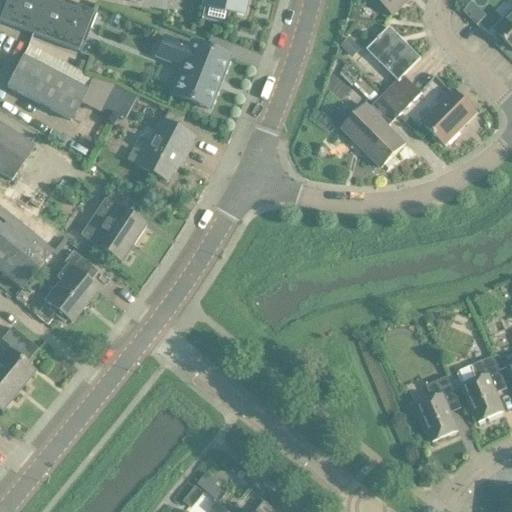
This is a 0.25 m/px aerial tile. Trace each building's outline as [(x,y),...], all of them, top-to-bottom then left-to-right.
[(61,0),(6,0),(0,16),(0,21),(77,52),(93,12),(61,0)] [(142,0),(141,9),(165,14),(167,0),(204,0),(203,5),(242,14),(245,0),(142,0)] [(377,0),(392,15),(407,0),(377,0)] [(511,12),(494,30),(511,47),(511,12)] [(389,107),(412,85),(403,76),(420,59),(389,28),(366,50),(397,81),(380,98),(389,107)] [(164,37),(158,53),(157,57),(182,66),(171,95),(208,109),(228,57),(191,42),(189,47),(164,37)] [(71,121),(86,91),(94,76),(85,71),(30,42),(22,57),(6,87),(71,121)] [(421,93),(412,85),(389,107),(398,116),(421,93)] [(453,91),(422,123),(445,145),(476,114),(453,91)] [(389,107),(380,98),(369,109),(366,106),(342,129),(381,168),(405,145),(387,127),(398,116),(389,107)] [(160,120),(136,166),(166,182),(183,150),(186,151),(193,137),(160,120)] [(0,125),(0,173),(11,181),(33,147),(0,125)] [(136,241),(145,227),(125,213),(132,203),(110,189),(103,199),(113,206),(89,242),(119,262),(134,240),(136,241)] [(0,271),(22,289),(52,252),(0,209),(0,271)] [(67,265),(56,278),(60,281),(44,301),(68,321),(85,301),(87,303),(98,290),(89,283),(97,272),(72,252),(64,263),(67,265)] [(37,349),(11,327),(1,339),(10,347),(7,350),(6,349),(0,355),(0,410),(2,412),(15,394),(13,393),(18,387),(20,388),(34,372),(23,363),(26,360),(27,361),(37,349)] [(493,356),(472,365),(458,371),(457,375),(478,423),(503,412),(493,388),(504,383),(493,356)] [(457,432),(447,408),(458,403),(447,377),(426,386),(431,399),(416,406),(432,443),(457,432)] [(502,509),(511,510),(511,487),(504,487),(502,509)] [(276,511),(264,502),(255,511),(276,511)]
